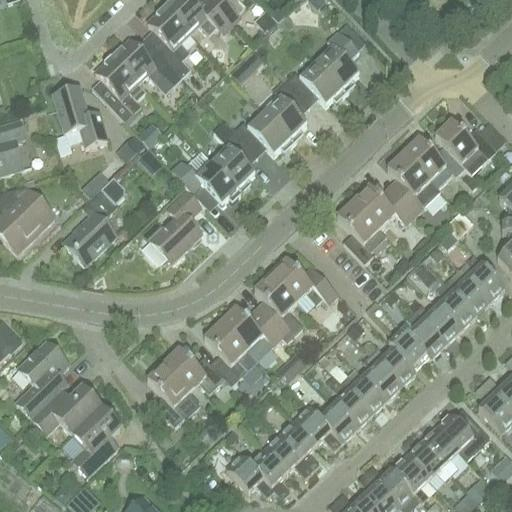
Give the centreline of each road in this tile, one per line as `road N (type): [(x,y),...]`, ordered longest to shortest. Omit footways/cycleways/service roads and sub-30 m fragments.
road 1 (residential): [(305,511),(511,331)]
road 2 (residential): [(282,229),(212,290),(182,304),(147,312),(81,308)]
road 3 (residential): [(432,83),(282,229)]
road 4 (residential): [(31,0),(45,46),(59,59),(84,52),(138,0)]
road 5 (residential): [(135,425),(86,343),(81,308)]
